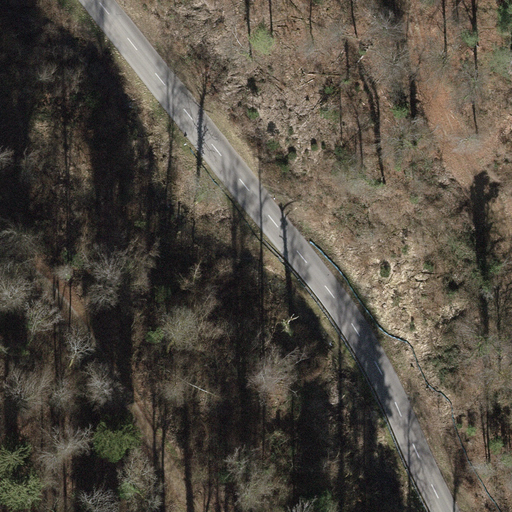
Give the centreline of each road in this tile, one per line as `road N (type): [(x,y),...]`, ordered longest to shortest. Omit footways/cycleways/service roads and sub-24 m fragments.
road 1 (unclassified): [(446,511),(346,318),(100,0)]
road 2 (track): [(0,243),(48,279),(212,511)]
road 3 (track): [(407,0),(447,130),(511,263)]
